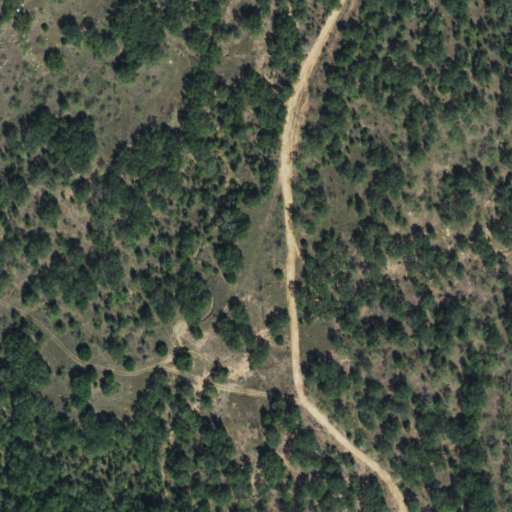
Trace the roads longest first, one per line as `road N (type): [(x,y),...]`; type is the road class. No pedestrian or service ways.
road 1 (residential): [(415,511),(282,370),(266,330),(272,254),(342,0)]
road 2 (track): [(319,410),(210,385),(54,371),(0,328)]
road 3 (track): [(270,272),(156,338),(67,373)]
